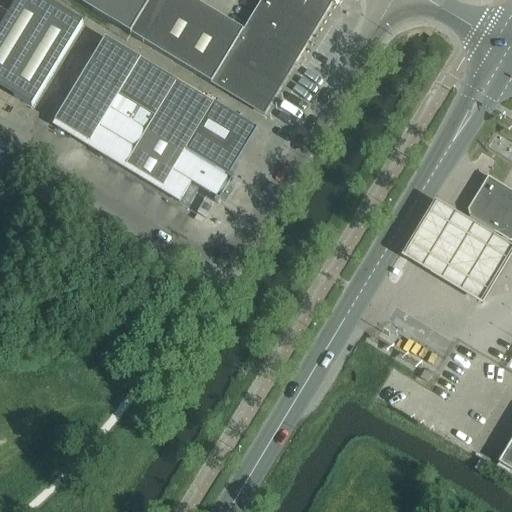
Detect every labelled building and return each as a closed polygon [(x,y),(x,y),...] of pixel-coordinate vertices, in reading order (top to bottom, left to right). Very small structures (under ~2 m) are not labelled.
[(83,26),(40,0),(0,0),(0,89),(32,109),(83,26)] [(71,0),(137,40),(161,0),(71,0)] [(332,3),(326,0),(264,0),(245,33),(190,0),(161,0),(137,40),(264,116),(332,3)] [(72,94),(65,107),(152,159),(142,175),(148,179),(158,163),(210,195),(208,198),(219,205),(226,192),(235,177),(231,175),(229,179),(185,153),(185,152),(189,154),(198,140),(194,137),(207,117),(214,105),(177,82),(105,39),(97,52),(72,94)] [(259,132),(214,105),(207,117),(194,137),(198,140),(189,154),(185,152),(185,153),(229,179),(231,175),(246,152),(259,132)] [(489,180),(469,212),(470,213),(471,218),(510,242),(511,241),(511,171),(499,164),(489,180)] [(511,263),(511,253),(436,208),(404,262),(484,310),(511,263)] [(421,379),(428,384),(432,377),(425,373),(421,379)] [(511,443),(499,465),(511,472),(511,443)]
